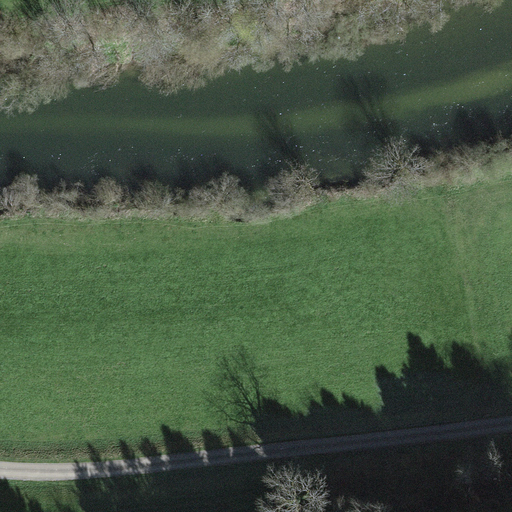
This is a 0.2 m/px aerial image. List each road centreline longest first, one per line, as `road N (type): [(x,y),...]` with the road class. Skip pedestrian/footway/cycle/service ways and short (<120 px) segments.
road 1 (unclassified): [(0,469),(110,468),(511,427)]
road 2 (track): [(511,480),(392,511)]
